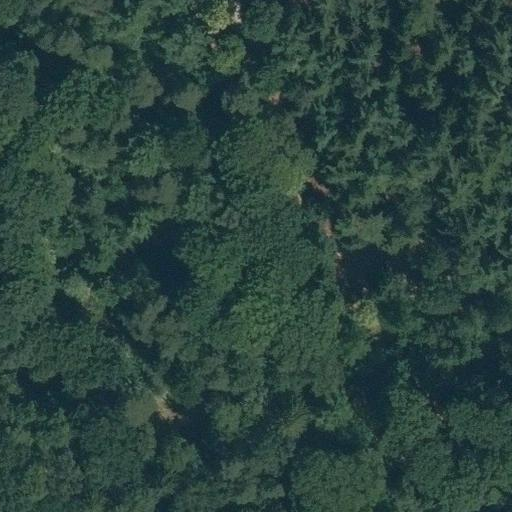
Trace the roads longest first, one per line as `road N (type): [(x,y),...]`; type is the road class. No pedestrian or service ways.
road 1 (track): [(0,490),(511,276)]
road 2 (track): [(227,0),(338,511)]
